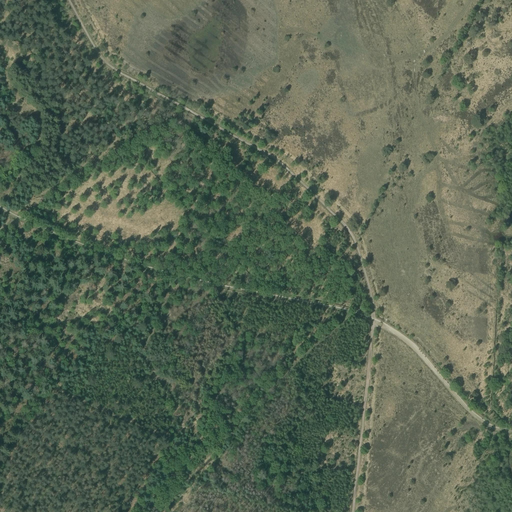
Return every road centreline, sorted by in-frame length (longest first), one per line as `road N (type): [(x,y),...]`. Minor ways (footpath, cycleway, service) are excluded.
road 1 (track): [(253,147),(348,229),(366,281),(373,307),(352,511)]
road 2 (track): [(162,511),(210,453),(354,311)]
road 3 (track): [(68,0),(107,64),(253,147)]
